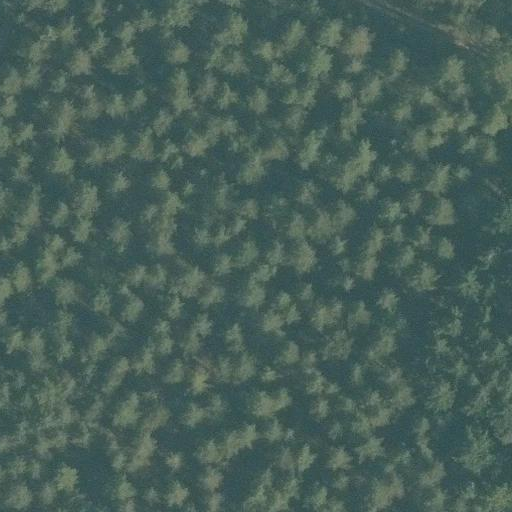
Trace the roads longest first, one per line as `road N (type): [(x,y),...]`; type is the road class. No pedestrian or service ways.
road 1 (track): [(352,511),(511,144)]
road 2 (track): [(370,0),(511,62)]
